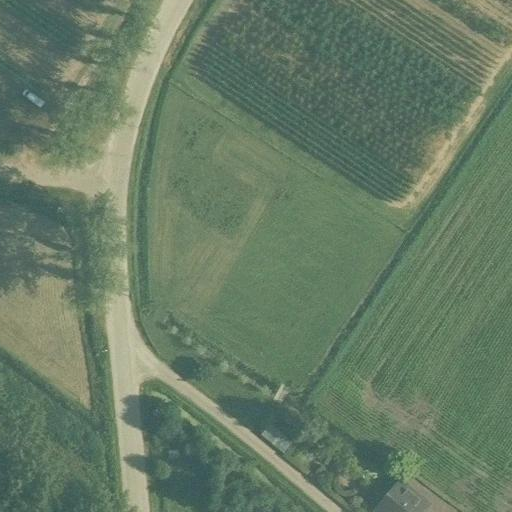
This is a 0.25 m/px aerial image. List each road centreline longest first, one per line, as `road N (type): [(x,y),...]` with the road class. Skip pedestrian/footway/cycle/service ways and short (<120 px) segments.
road 1 (unclassified): [(316,511),(150,369),(109,352)]
road 2 (unclassified): [(103,174),(117,76),(150,0)]
road 3 (unclassified): [(109,352),(103,174)]
road 4 (unclassified): [(122,511),(109,352)]
